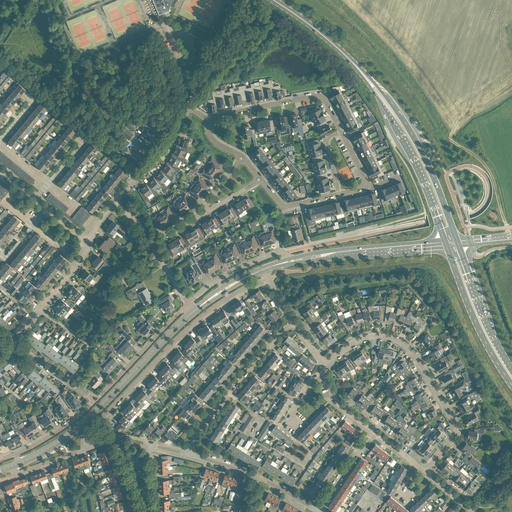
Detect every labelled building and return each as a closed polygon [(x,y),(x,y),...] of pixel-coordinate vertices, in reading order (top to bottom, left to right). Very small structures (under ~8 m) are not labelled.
[(173,0),(152,0),(159,15),(163,13),(163,12),(164,12),(165,13),(170,11),(169,9),(171,6),(174,7),(176,1),(174,0),(173,0)] [(281,98),(279,85),(273,86),(272,79),(269,80),(269,83),(270,88),(272,95),(274,94),(275,99),(281,98)] [(272,95),(270,88),(269,83),(264,84),(264,81),(259,82),(263,98),(263,96),(266,96),(266,97),(272,96),(272,95)] [(263,98),(259,82),(260,85),(255,86),(254,83),(251,84),(254,100),(254,98),(257,98),(257,99),(263,98)] [(21,95),(26,89),(19,84),(15,89),(21,95)] [(254,100),(251,84),(250,84),(251,87),(246,88),(246,85),(242,86),(245,100),(248,100),(248,101),(254,100)] [(245,100),(242,86),(238,86),(239,89),(234,91),(233,87),(236,103),(242,102),(242,101),(245,100)] [(332,99),(343,93),(339,86),(332,87),(335,91),(329,94),(332,99)] [(236,103),(233,87),(229,88),(230,91),(225,92),(224,89),(228,105),(233,104),(233,103),(236,102),(236,103)] [(17,100),(21,95),(15,89),(10,94),(17,100)] [(228,105),(224,89),(221,90),(221,93),(216,94),(216,91),(215,91),(219,107),(225,106),(224,104),(227,104),(227,105),(228,105)] [(219,107),(215,91),(212,92),(213,99),(208,100),(210,112),(216,111),(215,106),(218,106),(219,107)] [(345,98),(343,93),(332,99),(333,99),(335,103),(345,98)] [(13,105),(17,100),(10,94),(6,99),(13,105)] [(337,108),(348,103),(345,98),(335,103),(338,108),(337,108)] [(9,110),(13,105),(6,99),(2,104),(9,110)] [(43,113),(48,108),(41,102),(37,107),(43,113)] [(340,113),(343,112),(351,108),(348,103),(337,108),(340,113)] [(0,110),(5,115),(9,110),(2,104),(0,106),(0,110)] [(318,106),(309,111),(311,114),(310,114),(313,119),(323,114),(324,114),(322,111),(320,109),(318,106)] [(39,118),(43,113),(37,107),(32,112),(39,118)] [(343,118),(353,112),(351,108),(343,112),(340,113),(343,118)] [(35,123),(39,118),(32,112),(28,117),(35,123)] [(345,122),(356,117),(353,112),(343,118),(345,122)] [(293,130),(299,129),(300,136),(304,135),(301,120),(298,121),(296,114),(295,114),(295,113),(292,113),(292,114),(290,115),(291,119),(290,120),(291,125),(292,125),(293,130)] [(323,114),(313,119),(316,124),(318,127),(327,122),(325,119),(326,119),(324,117),(325,116),(324,114),(323,114)] [(144,125),(148,119),(147,118),(148,118),(148,117),(146,115),(139,123),(138,124),(141,126),(143,124),(144,125)] [(278,116),(278,117),(277,118),(277,120),(277,124),(278,124),(280,131),(286,130),(287,134),(291,133),(288,122),(285,122),(284,116),(282,116),(278,116)] [(31,128),(35,123),(28,117),(24,122),(31,128)] [(347,128),(358,122),(356,117),(345,122),(348,127),(347,127),(347,128)] [(154,136),(160,129),(148,119),(144,125),(149,130),(148,132),(152,136),(153,135),(154,136)] [(269,120),(263,121),(265,132),(272,130),(271,130),(275,129),(273,120),(269,120)] [(260,133),(265,132),(263,121),(258,122),(258,123),(256,123),(255,123),(257,133),(260,132),(260,133)] [(27,133),(31,128),(24,122),(20,127),(27,133)] [(328,125),(327,122),(318,127),(319,130),(322,135),(325,134),(325,135),(326,134),(329,133),(329,132),(332,130),(329,125),(328,125)] [(350,133),(360,127),(358,122),(347,128),(350,133)] [(253,138),(253,139),(255,138),(256,138),(254,129),(252,129),(251,130),(251,129),(249,129),(249,125),(243,127),(243,131),(242,131),(243,135),(244,135),(245,138),(252,136),(253,138)] [(69,126),(65,131),(71,136),(75,131),(69,126)] [(23,138),(27,133),(20,127),(16,132),(23,138)] [(126,127),(120,133),(124,136),(130,130),(126,127)] [(61,136),(67,141),(71,136),(65,131),(61,136)] [(355,142),(366,137),(363,131),(352,137),(355,142)] [(18,143),(23,138),(16,132),(12,137),(18,143)] [(57,141),(63,146),(67,141),(61,136),(57,141)] [(14,148),(18,143),(12,137),(7,142),(14,148)] [(358,146),(368,141),(366,137),(355,142),(355,143),(356,142),(358,146)] [(177,147),(185,151),(189,153),(191,149),(188,147),(189,141),(180,138),(178,144),(177,144),(176,146),(177,147)] [(124,151),(127,146),(130,142),(126,139),(119,148),(121,150),(121,149),(123,151),(124,151)] [(308,145),(310,151),(320,148),(320,145),(319,142),(318,143),(318,142),(318,139),(308,142),(309,145),(308,145)] [(53,146),(59,151),(63,146),(57,141),(53,146)] [(360,151),(370,146),(368,142),(368,141),(358,146),(360,151)] [(91,144),(87,149),(93,154),(97,149),(91,144)] [(52,147),(49,151),(55,156),(59,151),(53,146),(52,147)] [(136,161),(137,161),(140,157),(127,146),(124,151),(136,161)] [(253,157),(256,160),(265,154),(266,152),(264,150),(261,146),(254,152),(255,153),(256,154),(254,156),(253,157)] [(372,151),(370,146),(360,151),(360,152),(362,156),(373,151),(372,151)] [(183,157),(185,151),(177,147),(174,153),(173,153),(171,155),(172,156),(182,162),(184,163),(187,159),(183,157)] [(311,156),(312,159),(322,157),(321,154),(322,154),(321,151),(320,148),(310,151),(311,156)] [(87,149),(82,154),(91,161),(95,156),(93,154),(87,149)] [(44,156),(50,161),(55,156),(49,151),(44,156)] [(365,161),(375,156),(373,151),(362,156),(365,161)] [(263,163),(264,164),(269,160),(267,157),(265,154),(266,153),(266,152),(265,154),(256,160),(259,164),(260,164),(262,162),(263,163)] [(82,154),(78,159),(84,164),(88,159),(91,161),(82,154)] [(40,161),(46,166),(50,161),(44,156),(40,161)] [(179,167),(182,162),(172,156),(169,161),(168,161),(166,164),(167,164),(177,171),(178,172),(181,168),(179,167)] [(367,166),(378,161),(375,156),(365,161),(365,162),(367,166)] [(210,168),(219,174),(222,169),(217,165),(219,162),(212,157),(208,162),(212,164),(210,168)] [(313,163),(314,168),(325,166),(324,163),(323,160),(322,157),(312,159),(313,161),(313,162),(313,163)] [(78,159),(74,164),(80,169),(84,164),(78,159)] [(263,169),(266,173),(274,166),(269,160),(264,164),(264,165),(266,167),(263,169)] [(36,166),(42,171),(46,166),(40,161),(40,162),(36,166)] [(370,171),(380,166),(378,161),(367,166),(370,171)] [(74,164),(70,169),(76,174),(80,169),(74,164)] [(173,176),(177,171),(167,164),(163,169),(162,168),(160,171),(161,172),(168,178),(171,181),(174,177),(173,176)] [(271,174),(273,176),(279,172),(274,166),(266,173),(268,176),(271,174)] [(316,174),(316,177),(326,174),(326,172),(325,172),(326,171),(325,169),(325,166),(314,168),(315,174),(316,174)] [(384,174),(380,166),(370,171),(369,171),(372,176),(377,174),(378,177),(384,174)] [(121,178),(125,173),(119,168),(115,173),(121,178)] [(215,179),(219,174),(210,168),(208,171),(204,168),(200,173),(207,178),(209,175),(215,179)] [(70,169),(66,174),(72,179),(76,174),(70,169)] [(164,183),(168,178),(161,172),(157,176),(156,176),(153,178),(154,179),(162,187),(163,189),(164,189),(166,191),(169,189),(166,186),(167,186),(164,183)] [(272,181),(275,185),(284,178),(279,172),(273,176),(273,177),(275,179),(272,181)] [(117,183),(121,178),(115,173),(111,178),(117,183)] [(66,174),(62,179),(67,184),(72,179),(66,174)] [(317,180),(318,186),(329,183),(328,180),(328,177),(327,177),(326,174),(316,177),(317,179),(317,180)] [(209,188),(203,184),(205,181),(199,177),(193,184),(205,193),(209,188)] [(113,188),(117,183),(111,178),(107,183),(113,188)] [(281,186),(283,189),(289,184),(284,178),(275,185),(277,188),(278,189),(281,186)] [(62,179),(57,184),(63,189),(64,189),(63,189),(67,184),(62,179)] [(149,182),(146,184),(147,185),(154,195),(156,198),(159,196),(158,194),(159,193),(156,190),(158,188),(158,189),(160,189),(162,187),(154,179),(149,183),(149,182)] [(400,195),(405,193),(401,182),(395,184),(398,190),(400,195)] [(109,193),(113,188),(107,183),(103,188),(109,193)] [(330,189),(330,186),(329,183),(318,186),(320,191),(321,195),(330,192),(330,190),(330,189)] [(195,194),(201,198),(205,193),(193,184),(187,192),(193,196),(195,194)] [(282,193),(285,197),(294,190),(289,184),(283,189),(284,190),(285,191),(282,193)] [(400,195),(398,190),(395,184),(395,185),(391,187),(393,192),(395,198),(396,198),(395,195),(399,193),(400,195)] [(147,185),(142,189),(141,188),(138,189),(146,202),(150,200),(149,199),(154,195),(147,185)] [(393,192),(391,187),(386,189),(386,188),(390,200),(395,198),(393,192)] [(104,198),(109,193),(103,188),(98,193),(104,198)] [(385,202),(390,200),(386,188),(380,191),(385,202)] [(298,197),(294,190),(285,197),(287,200),(288,201),(289,200),(291,199),(293,201),(298,197)] [(100,203),(104,198),(98,193),(94,198),(100,203)] [(180,202),(187,211),(192,207),(188,201),(190,199),(186,193),(181,197),(183,199),(180,202)] [(376,198),(375,193),(369,194),(372,206),(381,204),(379,198),(376,198)] [(367,207),(372,206),(369,194),(369,195),(364,196),(366,202),(367,207)] [(362,209),(367,207),(366,202),(364,196),(359,197),(360,200),(362,209)] [(357,210),(362,209),(360,200),(359,197),(354,198),(357,210)] [(96,208),(100,203),(94,198),(90,203),(96,208)] [(187,211),(180,202),(177,198),(173,201),(174,203),(171,205),(175,211),(177,209),(182,215),(187,211)] [(241,201),(245,209),(248,207),(249,209),(254,206),(250,199),(247,200),(246,198),(241,201)] [(357,210),(354,198),(349,200),(349,199),(348,199),(349,204),(351,211),(357,210)] [(349,204),(348,199),(343,201),(346,213),(351,211),(349,204)] [(242,211),(245,209),(241,201),(235,204),(237,206),(234,208),(238,215),(243,212),(242,211)] [(340,207),(339,202),(333,203),(336,215),(344,213),(342,206),(340,207)] [(92,213),(96,208),(90,203),(86,208),(92,213)] [(331,216),(336,215),(333,203),(328,205),(329,209),(331,216)] [(331,216),(329,209),(328,205),(323,206),(325,214),(326,217),(331,216)] [(162,215),(167,224),(173,221),(169,215),(172,213),(168,207),(163,210),(165,213),(162,215)] [(321,219),(318,208),(318,207),(313,208),(312,208),(315,220),(321,219)] [(229,208),(224,211),(229,219),(231,223),(238,219),(236,216),(237,216),(233,209),(230,210),(229,208)] [(315,220),(312,208),(307,209),(308,215),(305,216),(308,226),(311,225),(310,221),(315,220)] [(226,221),(229,219),(224,211),(219,214),(220,216),(217,218),(222,225),(226,222),(226,221)] [(167,224),(162,215),(158,217),(156,214),(152,217),(156,223),(158,221),(162,227),(167,224)] [(9,221),(16,226),(20,221),(13,215),(9,221)] [(207,221),(212,229),(215,227),(216,229),(220,226),(216,219),(214,220),(212,218),(207,221)] [(12,231),(16,226),(9,221),(5,226),(12,231)] [(113,221),(106,229),(109,231),(108,234),(112,237),(114,235),(112,234),(116,229),(122,235),(126,230),(118,223),(117,224),(113,221)] [(209,231),(212,229),(207,221),(202,224),(203,226),(201,228),(205,235),(210,232),(209,231)] [(7,236),(12,231),(5,226),(1,231),(7,236)] [(291,227),(292,231),(293,234),(291,235),(292,238),(294,237),(294,241),(302,239),(300,229),(298,230),(297,230),(295,226),(291,227)] [(225,232),(227,236),(231,233),(236,231),(233,227),(227,231),(228,233),(226,234),(225,232)] [(199,229),(197,230),(195,228),(194,229),(193,228),(190,230),(191,231),(190,231),(197,243),(197,242),(200,240),(199,238),(204,236),(199,229)] [(266,234),(270,244),(276,242),(273,236),(276,235),(274,228),(268,230),(270,233),(266,234)] [(126,235),(134,242),(139,236),(136,233),(135,232),(131,229),(126,235)] [(197,243),(190,231),(189,231),(187,232),(187,233),(185,234),(187,236),(184,238),(188,245),(191,243),(192,246),(197,243)] [(270,244),(266,234),(262,236),(261,233),(256,234),(258,241),(261,240),(264,247),(270,244)] [(31,239),(38,245),(42,239),(43,238),(40,236),(39,237),(35,234),(31,239)] [(246,242),(251,252),(257,249),(254,243),(257,242),(254,235),(249,237),(250,240),(246,242)] [(105,240),(99,247),(105,252),(111,245),(112,246),(115,243),(109,238),(106,241),(105,240)] [(179,238),(174,241),(180,252),(188,247),(183,239),(180,240),(179,238)] [(34,250),(38,245),(31,239),(27,244),(34,250)] [(170,246),(167,248),(172,257),(177,254),(180,252),(174,241),(168,244),(170,246)] [(244,253),(245,255),(251,252),(246,242),(243,244),(242,241),(241,241),(236,243),(239,250),(242,248),(244,253)] [(29,255),(34,250),(27,244),(23,249),(29,255)] [(227,251),(232,261),(238,258),(235,252),(238,250),(234,244),(230,246),(231,249),(227,251)] [(25,260),(29,255),(23,249),(19,254),(25,260)] [(232,261),(227,251),(224,253),(222,250),(217,252),(221,259),(224,258),(227,264),(232,261)] [(60,254),(61,253),(59,251),(56,255),(58,256),(56,259),(62,264),(66,259),(60,254)] [(209,261),(215,271),(220,267),(217,261),(219,260),(216,253),(211,256),(213,259),(209,261)] [(21,265),(25,260),(19,254),(14,259),(21,265)] [(105,265),(107,264),(109,266),(112,262),(104,255),(101,259),(98,256),(92,264),(94,266),(95,267),(98,269),(101,265),(103,265),(105,265)] [(17,270),(21,265),(14,259),(10,264),(17,270)] [(58,269),(62,264),(56,259),(52,264),(58,269)] [(215,271),(209,261),(206,263),(204,260),(199,263),(203,269),(205,268),(209,274),(215,271)] [(196,262),(192,265),(194,269),(187,273),(189,276),(188,277),(190,281),(191,280),(193,283),(194,283),(197,282),(197,281),(200,279),(198,276),(203,273),(196,262)] [(2,268),(9,273),(13,268),(6,263),(2,268)] [(53,275),(58,269),(52,264),(47,270),(53,275)] [(0,274),(4,278),(9,273),(2,268),(0,269),(0,274)] [(49,279),(53,275),(47,270),(43,274),(49,279)] [(82,274),(82,275),(82,276),(84,277),(83,278),(84,278),(85,278),(90,282),(89,281),(92,278),(97,282),(100,277),(95,273),(93,276),(86,270),(85,272),(84,272),(82,274)] [(41,273),(39,275),(41,277),(39,279),(45,284),(49,279),(43,274),(41,273)] [(45,284),(37,278),(36,277),(35,279),(38,282),(35,285),(41,290),(45,284)] [(10,283),(9,282),(7,284),(5,283),(3,286),(6,288),(8,290),(13,285),(10,283)] [(137,285),(126,292),(130,299),(139,294),(146,304),(154,300),(147,288),(146,288),(142,282),(139,284),(139,282),(136,284),(137,285)] [(33,293),(37,288),(31,283),(26,288),(33,293)] [(14,286),(9,292),(12,295),(17,289),(14,286)] [(81,287),(80,288),(79,286),(77,289),(73,286),(73,287),(72,286),(70,290),(79,298),(85,291),(83,290),(84,289),(81,287)] [(33,293),(26,288),(25,287),(23,289),(25,290),(22,293),(28,298),(33,293)] [(73,305),(79,298),(70,290),(69,291),(66,293),(66,294),(66,295),(69,298),(67,300),(73,305)] [(261,299),(264,297),(259,290),(253,295),(250,297),(252,300),(253,299),(256,303),(258,301),(261,299)] [(22,293),(20,291),(18,294),(20,296),(17,299),(21,302),(22,301),(24,303),(28,298),(22,293)] [(90,293),(87,298),(91,302),(95,297),(90,293)] [(170,311),(174,309),(173,307),(174,307),(172,303),(173,302),(169,295),(157,302),(160,308),(163,306),(166,312),(169,310),(170,311)] [(250,310),(251,309),(256,305),(254,302),(251,305),(247,299),(244,302),(246,305),(250,310)] [(73,305),(67,300),(65,302),(62,300),(61,300),(60,300),(59,303),(58,304),(65,310),(68,312),(73,305)] [(251,309),(250,310),(251,313),(252,314),(256,318),(257,320),(257,319),(259,318),(266,313),(264,311),(265,311),(271,307),(266,300),(261,304),(263,308),(260,311),(258,313),(254,307),(251,309)] [(246,305),(244,306),(240,301),(234,305),(238,311),(239,312),(243,310),(248,317),(250,316),(252,314),(251,313),(250,310),(246,305)] [(314,306),(313,306),(311,303),(306,307),(308,310),(303,313),(307,317),(314,312),(317,310),(314,306)] [(63,312),(65,310),(58,304),(58,305),(54,307),(55,308),(54,309),(58,311),(56,314),(62,319),(66,314),(63,312)] [(232,315),(238,311),(234,305),(228,309),(232,315)] [(374,321),(374,319),(373,306),(373,305),(370,306),(368,306),(369,311),(368,311),(367,310),(367,309),(365,309),(364,309),(364,310),(363,311),(363,312),(363,313),(365,321),(369,320),(369,323),(374,321)] [(378,322),(379,322),(383,322),(385,305),(379,305),(373,306),(374,319),(378,319),(378,322)] [(394,321),(396,313),(391,312),(392,307),(386,305),(385,322),(390,323),(390,320),(394,321)] [(403,325),(407,317),(401,315),(403,310),(398,307),(396,313),(394,321),(393,324),(398,326),(399,323),(403,325)] [(364,321),(362,313),(356,314),(355,309),(349,310),(349,311),(355,324),(355,326),(360,325),(360,322),(364,321)] [(268,328),(270,326),(270,325),(269,325),(273,321),(278,317),(276,314),(277,313),(275,311),(274,311),(269,315),(267,316),(269,317),(270,319),(266,323),(265,322),(264,322),(263,324),(268,328)] [(349,311),(343,314),(342,311),(337,313),(339,316),(338,316),(347,330),(352,328),(351,325),(355,324),(349,311)] [(8,312),(5,316),(3,318),(0,320),(0,327),(1,329),(7,322),(14,315),(12,313),(11,314),(8,312)] [(218,316),(223,322),(224,325),(229,321),(228,321),(230,320),(229,318),(224,312),(218,316)] [(316,322),(321,318),(319,315),(317,316),(314,312),(307,317),(310,322),(314,319),(316,322)] [(414,315),(413,317),(411,317),(413,314),(413,313),(412,312),(411,312),(410,312),(409,312),(407,317),(403,325),(407,326),(406,329),(410,331),(412,329),(419,318),(419,317),(414,315)] [(147,321),(141,315),(138,318),(141,320),(138,324),(138,326),(139,327),(139,328),(139,329),(137,330),(137,332),(140,335),(139,335),(140,335),(143,332),(145,334),(150,329),(149,328),(152,325),(147,321)] [(321,322),(324,321),(327,318),(327,317),(326,315),(321,318),(316,322),(318,324),(314,327),(317,332),(324,327),(321,322)] [(218,316),(212,320),(217,326),(218,329),(219,329),(220,327),(221,326),(220,324),(223,322),(218,316)] [(232,319),(238,327),(243,322),(241,320),(238,322),(235,317),(232,319)] [(428,324),(424,321),(419,318),(412,329),(415,331),(413,334),(418,337),(428,324)] [(238,327),(232,319),(230,321),(235,329),(238,327)] [(13,328),(19,323),(16,320),(14,320),(10,325),(7,322),(1,329),(6,333),(12,327),(13,328)] [(212,331),(215,335),(218,333),(216,330),(213,325),(210,327),(210,328),(209,328),(207,325),(202,329),(202,328),(198,331),(203,338),(205,340),(208,337),(207,335),(212,331)] [(263,335),(267,330),(260,325),(256,330),(263,335)] [(324,327),(317,332),(320,336),(324,333),(326,336),(329,334),(331,333),(334,331),(331,328),(330,329),(327,325),(324,327)] [(35,333),(33,331),(31,333),(25,340),(30,344),(36,337),(37,335),(38,335),(42,330),(40,328),(35,333)] [(218,329),(216,330),(218,333),(223,340),(226,337),(223,332),(222,333),(219,329),(218,329)] [(136,342),(124,330),(121,333),(126,337),(120,343),(129,351),(134,346),(133,345),(128,340),(131,337),(136,342)] [(258,340),(263,335),(256,330),(252,335),(258,340)] [(223,340),(218,333),(215,335),(214,335),(214,336),(216,339),(219,343),(223,340)] [(426,347),(433,341),(429,337),(430,336),(427,333),(419,340),(421,343),(422,342),(426,347)] [(332,343),(336,340),(334,337),(332,338),(329,334),(326,336),(322,339),(325,344),(330,341),(332,343)] [(254,345),(258,340),(252,335),(248,340),(254,345)] [(201,345),(204,347),(207,345),(197,336),(194,339),(192,337),(187,341),(197,351),(199,348),(199,347),(201,345)] [(289,346),(293,341),(288,336),(283,342),(286,344),(282,349),(279,347),(277,349),(282,353),(282,354),(289,346)] [(35,348),(41,341),(43,339),(40,337),(39,340),(36,337),(30,344),(35,348)] [(231,348),(234,344),(227,339),(224,342),(231,348)] [(46,345),(40,352),(41,352),(42,350),(47,354),(52,348),(55,344),(52,343),(50,340),(48,343),(46,345)] [(248,340),(244,345),(250,350),(254,345),(248,340)] [(35,348),(40,352),(46,345),(41,341),(35,348)] [(195,353),(197,351),(187,341),(183,346),(186,348),(184,350),(190,356),(194,359),(196,357),(193,354),(194,353),(195,353)] [(294,351),(298,345),(293,341),(289,346),(294,351)] [(124,356),(129,351),(120,343),(123,346),(121,348),(118,345),(116,348),(119,350),(119,351),(124,356)] [(244,345),(242,343),(241,343),(237,347),(239,349),(246,355),(250,350),(244,345)] [(433,360),(441,355),(439,350),(442,348),(439,344),(433,347),(435,351),(429,354),(433,360)] [(298,355),(303,349),(298,345),(294,351),(298,355)] [(382,363),(385,349),(382,349),(382,348),(377,346),(375,357),(379,358),(378,361),(379,362),(382,363)] [(52,348),(47,354),(52,358),(57,352),(52,348)] [(63,354),(57,362),(58,360),(63,364),(68,358),(70,355),(75,350),(72,348),(68,354),(68,353),(66,356),(63,354)] [(242,360),(246,355),(239,349),(235,354),(242,360)] [(371,360),(369,358),(363,349),(359,351),(360,352),(357,354),(364,366),(365,366),(367,364),(367,363),(371,360)] [(385,349),(382,363),(385,364),(386,363),(387,364),(389,365),(390,364),(390,363),(391,363),(394,350),(389,349),(389,350),(385,349)] [(190,356),(184,350),(182,352),(179,350),(175,354),(182,360),(184,362),(185,362),(186,361),(187,360),(187,359),(190,356)] [(106,360),(114,367),(119,362),(113,357),(116,354),(113,351),(109,356),(106,360)] [(57,362),(63,354),(62,355),(57,352),(52,358),(57,362),(56,362),(57,362)] [(73,372),(76,374),(89,355),(89,354),(87,353),(84,356),(83,356),(79,361),(76,359),(75,360),(73,362),(68,368),(73,372),(73,373),(73,372)] [(451,366),(448,361),(453,359),(450,353),(444,356),(446,360),(436,366),(440,373),(451,366)] [(184,362),(182,360),(175,354),(171,359),(174,361),(172,363),(178,369),(182,365),(184,362)] [(237,365),(242,360),(235,354),(231,359),(237,365)] [(271,359),(277,363),(281,358),(276,354),(271,359)] [(303,364),(308,359),(303,354),(298,360),(303,364)] [(365,366),(364,366),(357,354),(354,356),(353,356),(349,358),(355,367),(359,365),(361,367),(362,367),(363,367),(364,369),(366,368),(365,366)] [(11,365),(16,361),(10,355),(5,359),(11,365)] [(73,362),(68,358),(63,364),(68,368),(73,362)] [(396,374),(407,365),(405,362),(406,362),(402,358),(394,364),(397,368),(394,370),(394,371),(396,374)] [(6,370),(11,365),(5,359),(1,363),(6,370)] [(204,363),(203,364),(204,365),(208,368),(210,370),(214,365),(210,362),(207,359),(204,363)] [(271,359),(267,363),(273,368),(275,371),(277,368),(275,366),(277,363),(271,359)] [(292,365),(286,360),(285,359),(283,362),(290,367),(292,365)] [(297,372),(299,373),(305,377),(307,373),(302,370),(306,366),(308,369),(313,363),(308,359),(303,364),(299,370),(297,372)] [(355,371),(353,369),(354,368),(348,359),(343,362),(344,363),(341,365),(350,378),(352,377),(351,375),(352,373),(355,371)] [(106,360),(105,360),(102,363),(97,368),(99,370),(100,369),(101,371),(104,373),(107,370),(109,372),(114,367),(106,360)] [(232,371),(236,367),(229,361),(225,366),(232,371)] [(299,370),(297,369),(295,367),(298,363),(295,361),(292,365),(290,367),(290,368),(295,371),(297,372),(299,370)] [(4,372),(6,370),(1,363),(0,364),(0,372),(2,374),(4,376),(3,376),(8,381),(9,381),(10,379),(6,374),(4,372)] [(178,369),(172,363),(169,365),(167,363),(163,367),(169,373),(172,375),(172,376),(175,373),(175,372),(178,369)] [(268,373),(273,368),(267,363),(263,368),(268,373)] [(446,383),(447,384),(457,378),(455,374),(455,375),(454,373),(464,367),(462,363),(445,373),(447,376),(443,378),(445,381),(444,381),(445,383),(446,383)] [(28,376),(33,370),(28,366),(28,365),(23,371),(23,372),(21,374),(16,379),(14,381),(17,383),(19,381),(18,381),(23,376),(25,373),(28,376)] [(348,380),(350,378),(341,365),(338,367),(338,366),(333,369),(340,378),(343,376),(345,378),(347,378),(348,380)] [(407,365),(396,374),(398,376),(399,376),(402,374),(404,378),(413,371),(410,367),(409,368),(407,365)] [(227,376),(232,371),(225,366),(221,371),(227,376)] [(172,375),(169,373),(163,367),(159,371),(161,374),(159,376),(169,385),(171,382),(168,380),(170,379),(172,377),(172,376),(172,375)] [(227,376),(221,371),(218,368),(213,373),(217,376),(223,381),(227,376)] [(268,373),(263,368),(261,371),(260,370),(258,373),(259,373),(259,374),(264,378),(268,373)] [(101,381),(103,378),(101,376),(101,375),(94,369),(88,375),(93,380),(90,383),(95,388),(101,381)] [(32,380),(37,374),(33,370),(28,376),(32,380)] [(37,384),(42,378),(37,374),(32,380),(37,384)] [(406,389),(418,382),(417,379),(417,378),(415,374),(405,379),(408,383),(405,385),(405,386),(406,389)] [(304,379),(298,375),(296,378),(293,376),(291,378),(294,381),(300,384),(304,379)] [(37,384),(32,390),(34,392),(39,386),(42,389),(49,380),(44,376),(42,378),(38,382),(38,383),(37,384)] [(169,385),(159,376),(157,378),(155,376),(151,380),(157,386),(159,384),(162,386),(163,385),(166,387),(169,385)] [(219,386),(223,381),(217,376),(213,381),(219,386)] [(255,376),(250,381),(256,385),(261,389),(263,387),(261,386),(262,385),(259,383),(260,380),(255,376)] [(470,380),(469,377),(457,384),(458,383),(460,386),(462,384),(463,387),(467,384),(466,383),(470,380)] [(188,380),(184,385),(188,388),(192,383),(193,381),(191,379),(189,381),(188,380)] [(210,379),(206,384),(208,386),(215,391),(219,386),(213,381),(210,379)] [(270,380),(267,383),(272,388),(278,381),(277,380),(275,379),(272,382),(270,380)] [(280,387),(284,382),(284,381),(282,380),(280,379),(276,384),(280,387)] [(42,389),(37,394),(39,396),(43,391),(46,389),(48,391),(54,384),(49,380),(42,389)] [(147,389),(154,395),(156,397),(157,396),(155,394),(158,391),(155,388),(157,386),(151,380),(147,384),(149,387),(147,389)] [(300,384),(294,381),(293,383),(289,380),(287,384),(288,384),(297,390),(300,384)] [(252,390),(256,385),(250,381),(246,386),(252,390)] [(409,393),(409,392),(412,390),(414,394),(424,389),(421,385),(420,385),(418,382),(406,389),(404,390),(405,392),(406,393),(408,394),(409,393)] [(362,390),(360,389),(362,386),(356,384),(355,383),(346,389),(350,392),(347,395),(352,398),(356,393),(358,395),(362,390)] [(59,393),(57,391),(59,389),(54,384),(48,391),(42,399),(44,400),(50,393),(53,395),(52,396),(54,398),(59,393)] [(293,395),(297,390),(288,384),(287,385),(287,386),(285,390),(293,395)] [(211,396),(215,391),(208,386),(204,391),(211,396)] [(255,393),(252,390),(246,386),(242,391),(248,395),(253,400),(255,398),(252,395),(255,393)] [(455,399),(463,394),(458,386),(451,390),(453,394),(455,399)] [(59,393),(68,406),(69,406),(72,404),(72,405),(74,408),(76,407),(76,408),(79,406),(79,405),(80,404),(79,403),(81,401),(77,398),(76,399),(74,396),(72,393),(68,395),(66,397),(64,393),(66,390),(64,388),(64,387),(59,393)] [(157,398),(156,397),(154,395),(147,389),(145,391),(143,389),(139,393),(145,399),(147,397),(150,399),(153,402),(157,398)] [(361,405),(367,397),(364,395),(366,393),(362,390),(358,395),(360,397),(356,402),(361,405)] [(412,407),(416,405),(428,398),(426,395),(427,395),(424,390),(415,396),(417,400),(415,401),(414,403),(411,405),(412,407)] [(469,399),(470,398),(471,398),(475,397),(478,401),(481,399),(476,390),(468,395),(469,395),(461,400),(462,403),(459,405),(463,412),(470,407),(468,404),(471,402),(469,399)] [(206,401),(211,396),(204,391),(200,396),(206,401)] [(253,400),(248,395),(242,391),(238,396),(242,399),(241,401),(244,404),(248,399),(249,400),(251,398),(253,400)] [(139,393),(135,397),(137,400),(135,402),(143,409),(144,410),(150,404),(149,402),(148,401),(145,399),(139,393)] [(291,399),(284,394),(282,393),(279,399),(282,401),(288,404),(291,399)] [(68,414),(64,409),(67,407),(59,394),(55,399),(59,405),(55,408),(57,411),(55,412),(59,418),(60,418),(61,417),(62,418),(63,417),(64,417),(66,416),(67,414),(68,414)] [(189,400),(198,408),(202,404),(199,402),(201,399),(194,394),(189,400)] [(371,405),(375,400),(371,397),(370,399),(367,397),(361,405),(365,409),(369,403),(371,405)] [(428,398),(416,405),(417,408),(419,408),(421,407),(423,411),(433,405),(430,401),(428,398)] [(285,410),(288,404),(282,401),(279,399),(277,402),(274,400),(272,402),(278,406),(285,410)] [(374,407),(369,412),(374,416),(380,407),(383,404),(376,399),(375,400),(371,405),(374,407)] [(194,413),(198,408),(189,400),(183,407),(186,410),(190,413),(192,411),(194,413)] [(130,402),(126,406),(135,414),(137,412),(140,409),(142,411),(143,409),(135,402),(133,404),(130,402)] [(230,408),(236,412),(239,407),(233,403),(230,408)] [(259,407),(257,410),(259,412),(263,408),(265,406),(265,405),(262,403),(262,404),(260,406),(259,407)] [(285,410),(278,406),(277,409),(268,404),(267,407),(269,408),(281,415),(285,410)] [(137,416),(135,414),(126,406),(122,410),(125,412),(123,415),(131,422),(131,423),(137,416)] [(434,406),(424,412),(427,416),(424,417),(424,419),(425,422),(437,415),(435,411),(436,411),(434,406)] [(481,411),(478,406),(473,409),(475,413),(466,418),(470,424),(475,421),(475,422),(479,420),(476,414),(481,411)] [(329,414),(332,412),(327,407),(322,411),(327,416),(329,418),(331,416),(329,414)] [(388,411),(384,408),(383,409),(380,407),(374,416),(378,419),(382,414),(384,416),(388,411)] [(43,413),(38,417),(40,420),(44,426),(45,425),(46,426),(48,425),(47,424),(51,421),(50,420),(54,417),(50,411),(48,408),(46,410),(44,411),(42,412),(43,413)] [(233,417),(236,412),(230,408),(227,413),(233,417)] [(281,415),(269,408),(267,410),(274,414),(271,417),(278,421),(281,415)] [(190,413),(186,410),(184,412),(181,409),(177,414),(184,420),(186,417),(188,420),(192,415),(190,413)] [(396,415),(393,413),(394,412),(390,409),(388,411),(384,416),(387,417),(383,423),(387,426),(394,418),(396,415)] [(325,419),(327,416),(322,411),(318,415),(325,422),(327,420),(325,419)] [(230,422),(233,417),(227,413),(223,418),(230,422)] [(38,421),(37,419),(34,414),(28,418),(32,424),(29,426),(34,433),(39,429),(35,423),(38,421)] [(118,420),(121,422),(119,424),(116,428),(122,434),(129,426),(128,425),(131,422),(123,415),(118,420)] [(325,422),(318,415),(314,420),(321,426),(325,422)] [(394,426),(396,428),(404,418),(400,416),(399,415),(399,416),(398,416),(397,417),(397,418),(397,419),(396,420),(394,418),(387,426),(391,429),(394,426)] [(337,417),(333,421),(335,423),(335,424),(336,424),(338,426),(339,425),(343,420),(342,420),(340,418),(339,419),(337,417)] [(226,427),(230,422),(223,418),(220,423),(226,427)] [(404,418),(396,428),(398,430),(396,433),(400,436),(407,428),(404,426),(406,424),(406,423),(407,422),(406,421),(406,420),(404,418)] [(153,434),(159,427),(154,423),(155,422),(152,420),(148,426),(145,429),(144,431),(148,435),(150,432),(153,434)] [(321,426),(314,420),(310,424),(318,432),(322,427),(321,426)] [(345,430),(350,424),(345,420),(341,426),(345,430)] [(21,423),(20,421),(16,424),(18,427),(21,433),(24,431),(28,436),(34,433),(29,426),(26,428),(22,422),(21,423)] [(434,432),(442,438),(445,434),(440,430),(442,427),(442,428),(445,427),(442,421),(439,423),(440,424),(434,432)] [(223,432),(226,427),(220,423),(217,428),(223,432)] [(314,436),(318,432),(310,424),(306,429),(313,436),(314,436)] [(350,434),(355,428),(350,424),(345,430),(350,434)] [(485,429),(494,428),(493,424),(474,427),(474,430),(475,430),(475,432),(469,431),(468,438),(470,438),(470,439),(472,439),(477,440),(479,440),(480,439),(481,434),(480,434),(481,434),(483,433),(484,432),(485,430),(485,429)] [(276,434),(280,429),(276,425),(271,430),(276,434)] [(162,437),(168,430),(163,426),(161,429),(159,427),(153,434),(157,438),(160,435),(162,437)] [(411,436),(415,432),(417,429),(415,427),(412,427),(409,430),(407,428),(400,436),(405,440),(409,435),(411,436)] [(220,437),(223,432),(217,428),(214,433),(220,437)] [(355,428),(350,434),(349,436),(351,438),(352,435),(355,438),(360,432),(355,428)] [(168,430),(162,437),(166,441),(169,438),(171,440),(178,432),(177,431),(176,430),(175,430),(174,431),(172,429),(170,432),(168,430)] [(280,438),(285,432),(280,429),(276,434),(280,438)] [(309,440),(313,436),(306,429),(301,433),(307,438),(309,440)] [(334,434),(338,438),(339,439),(341,435),(343,433),(338,429),(334,434)] [(434,432),(431,434),(431,431),(428,430),(424,434),(426,436),(427,437),(431,440),(433,438),(438,443),(442,438),(434,432)] [(10,435),(15,444),(22,440),(19,435),(17,431),(14,432),(15,433),(10,435)] [(285,442),(290,436),(285,432),(280,438),(285,442)] [(216,442),(220,437),(214,433),(210,438),(216,442)] [(301,433),(297,437),(299,439),(302,442),(303,442),(307,438),(301,433)] [(335,441),(338,438),(334,434),(328,440),(330,442),(331,443),(338,447),(340,444),(335,441)] [(8,448),(15,444),(10,435),(3,439),(5,442),(8,448)] [(268,443),(266,446),(271,450),(273,448),(272,447),(271,447),(271,446),(272,445),(270,444),(270,443),(276,438),(274,436),(268,443)] [(285,442),(290,446),(294,440),(290,436),(285,442)] [(429,443),(431,440),(427,437),(423,440),(422,439),(420,442),(431,451),(434,447),(429,443)] [(427,455),(431,451),(420,442),(418,445),(414,449),(419,454),(422,451),(427,455)] [(236,446),(231,443),(227,449),(232,452),(236,446)] [(476,450),(474,449),(474,448),(471,445),(470,446),(467,443),(461,450),(470,457),(472,454),(473,454),(476,452),(476,450)] [(346,453),(349,448),(343,444),(339,448),(346,453)] [(371,450),(376,454),(380,448),(375,444),(371,450)] [(237,456),(241,450),(236,446),(232,452),(237,456)] [(241,450),(237,456),(243,459),(246,453),(248,450),(243,447),(241,450)] [(342,458),(346,453),(339,448),(336,454),(342,458)] [(385,451),(380,448),(376,454),(381,457),(385,451)] [(102,459),(109,456),(107,450),(98,454),(99,456),(101,455),(102,459)] [(342,458),(336,454),(333,451),(330,456),(339,463),(342,458)] [(390,455),(385,451),(381,457),(385,461),(390,455)] [(246,453),(243,459),(248,462),(252,456),(246,453)] [(87,467),(86,463),(89,462),(87,455),(79,458),(83,468),(87,467)] [(102,465),(112,461),(109,456),(102,459),(104,462),(101,463),(102,465)] [(253,465),(257,459),(252,456),(248,462),(253,465)] [(335,468),(339,463),(330,456),(326,461),(335,468)] [(475,466),(477,468),(480,464),(479,462),(473,456),(469,461),(474,466),(475,466)] [(79,470),(83,468),(79,458),(72,461),(75,468),(78,466),(79,470)] [(364,468),(365,468),(368,463),(361,458),(357,464),(364,468)] [(262,463),(257,459),(253,465),(258,469),(262,463)] [(445,473),(445,472),(446,473),(454,463),(450,460),(449,461),(447,459),(443,463),(439,467),(442,470),(445,473)] [(271,463),(266,460),(262,466),(267,469),(271,463)] [(332,473),(335,468),(326,461),(325,464),(328,466),(326,469),(332,473)] [(58,466),(61,473),(68,470),(66,463),(58,466)] [(272,473),(276,467),(271,463),(267,469),(272,473)] [(454,463),(446,473),(450,476),(453,472),(456,474),(460,470),(458,468),(459,467),(454,463)] [(367,470),(365,468),(364,468),(357,464),(354,469),(361,474),(363,475),(367,470)] [(405,474),(408,469),(402,465),(400,464),(396,469),(399,471),(405,474)] [(53,475),(61,473),(58,466),(51,468),(53,475)] [(110,476),(116,473),(114,467),(105,471),(106,474),(108,473),(110,476)] [(277,476),(281,470),(276,467),(272,473),(277,476)] [(210,478),(213,471),(206,468),(203,477),(206,478),(207,477),(210,478)] [(329,478),(332,473),(326,469),(323,474),(329,478)] [(357,479),(361,474),(354,469),(350,474),(357,479)] [(282,479),(286,473),(281,470),(277,476),(282,479)] [(458,476),(455,480),(459,484),(466,476),(460,470),(456,474),(458,476)] [(44,471),(37,474),(40,480),(41,484),(48,481),(47,479),(47,478),(44,471)] [(216,481),(219,473),(213,471),(210,478),(214,479),(213,480),(216,481)] [(402,479),(405,474),(399,471),(396,476),(402,479)] [(320,472),(317,476),(317,477),(325,483),(329,478),(323,474),(320,472)] [(111,479),(109,480),(110,483),(119,479),(116,473),(110,476),(111,479)] [(287,482),(291,476),(286,473),(282,479),(287,482)] [(32,483),(40,480),(37,474),(30,476),(32,483)] [(298,477),(295,475),(293,474),(292,475),(292,477),(291,476),(287,482),(292,486),(296,480),(298,477)] [(354,485),(357,479),(350,474),(346,480),(354,485)] [(229,484),(232,477),(225,475),(221,486),(228,488),(229,484)] [(399,485),(402,479),(396,476),(392,481),(399,485)] [(471,483),(473,481),(466,476),(459,484),(463,488),(466,484),(469,486),(471,483)] [(236,487),(238,479),(232,477),(229,484),(233,485),(233,486),(236,487)] [(322,488),(325,483),(317,477),(316,479),(314,478),(312,481),(314,482),(316,483),(322,488)] [(4,486),(7,493),(11,491),(12,494),(17,492),(23,489),(29,487),(26,478),(4,486)] [(196,491),(200,492),(201,492),(205,479),(200,478),(196,491)] [(350,490),(354,485),(346,480),(343,485),(350,490)] [(396,490),(399,485),(392,481),(389,486),(396,490)] [(322,488),(316,483),(314,482),(313,484),(314,486),(313,489),(319,493),(322,488)] [(396,490),(389,486),(383,483),(382,486),(388,489),(386,491),(392,495),(396,490)] [(475,491),(481,485),(479,483),(477,484),(477,483),(473,485),(471,483),(469,486),(465,489),(469,493),(473,489),(475,491)] [(116,493),(124,490),(121,484),(112,488),(113,491),(115,490),(116,493)] [(352,491),(350,490),(343,485),(339,490),(346,495),(348,497),(352,491)] [(98,491),(97,491),(100,499),(104,498),(102,493),(110,490),(109,486),(105,488),(98,491)] [(170,487),(160,487),(160,494),(169,493),(169,497),(175,497),(178,496),(182,496),(181,492),(174,493),(174,489),(171,490),(170,487)] [(315,498),(319,493),(313,489),(309,494),(315,498)] [(439,496),(438,495),(437,494),(432,489),(427,493),(432,498),(435,500),(439,496)] [(124,490),(116,493),(113,494),(115,498),(116,497),(117,500),(126,496),(124,490)] [(343,501),(346,495),(339,490),(336,496),(343,501)] [(271,503),(275,496),(268,493),(264,501),(267,502),(268,501),(271,503)] [(428,502),(432,498),(427,493),(423,497),(430,504),(428,502)] [(16,496),(8,498),(10,504),(17,502),(19,501),(19,499),(17,500),(16,496)] [(276,507),(281,500),(275,496),(271,503),(274,505),(274,506),(276,507)] [(339,506),(343,501),(336,496),(332,501),(339,506)] [(390,506),(395,500),(390,496),(386,502),(390,506)] [(425,508),(430,504),(423,497),(419,501),(424,506),(425,508)] [(395,509),(400,504),(395,500),(390,506),(395,509)] [(17,502),(10,504),(11,510),(19,508),(18,505),(20,504),(19,501),(17,502)] [(335,511),(339,506),(332,501),(328,507),(335,511)] [(419,510),(424,506),(419,501),(414,505),(419,510)] [(286,511),(288,511),(292,506),(286,503),(282,510),(284,511),(285,511),(286,511)]
